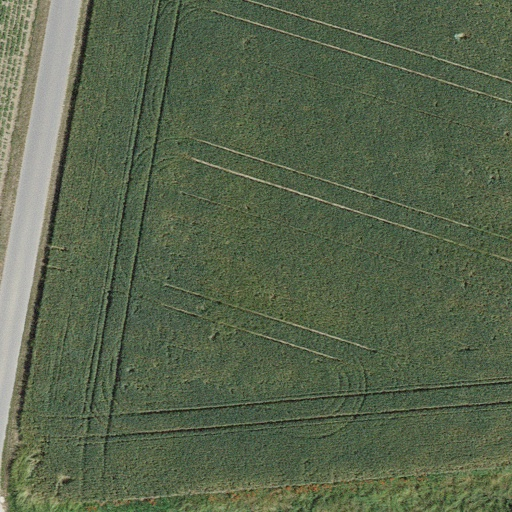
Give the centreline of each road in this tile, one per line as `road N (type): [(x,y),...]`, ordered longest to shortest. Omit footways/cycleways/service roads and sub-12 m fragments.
road 1 (unclassified): [(0,397),(71,0)]
road 2 (track): [(339,511),(371,476),(511,464)]
